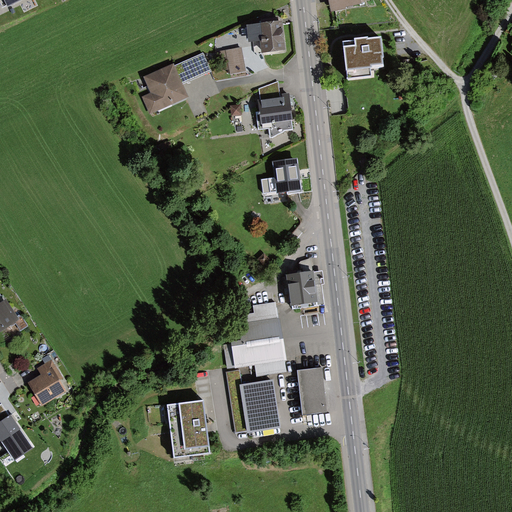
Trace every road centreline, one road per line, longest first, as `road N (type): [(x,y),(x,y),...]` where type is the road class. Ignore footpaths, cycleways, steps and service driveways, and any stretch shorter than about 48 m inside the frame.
road 1 (secondary): [(303,0),(362,511)]
road 2 (track): [(388,0),(467,88),(511,239)]
